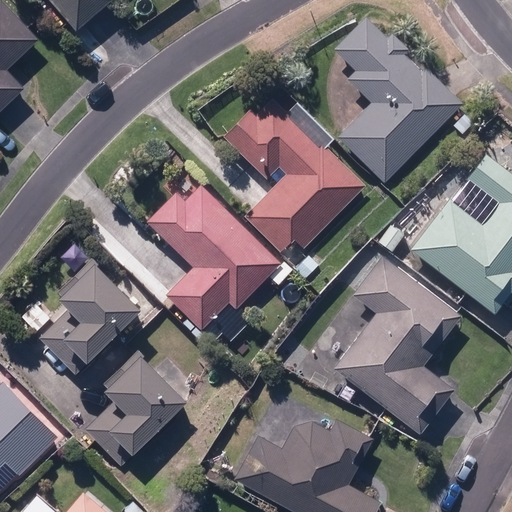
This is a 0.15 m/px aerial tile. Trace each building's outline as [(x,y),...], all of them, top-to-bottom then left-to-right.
[(0,0),(0,111),(24,89),(6,69),(37,40),(0,0)] [(60,12),(77,31),(111,0),(52,0),(62,10),(60,12)] [(337,138),(384,183),(462,103),(425,67),(420,72),(402,54),(408,49),(392,33),(387,38),(365,17),(334,49),(355,71),(347,79),(371,103),(337,138)] [(244,217),(281,253),(293,240),(303,249),(364,186),(321,143),(319,145),(271,99),(255,115),(248,109),(223,135),(267,179),(279,167),(286,174),(244,217)] [(452,125),(462,134),(473,123),(463,114),(452,125)] [(409,248),(494,313),(511,289),(511,173),(486,153),(466,178),(498,202),(482,224),(448,197),(409,248)] [(165,296),(201,331),(229,302),(236,309),(281,262),(200,185),(185,201),(175,192),(147,222),(193,267),(165,296)] [(377,243),(393,253),(405,235),(390,224),(377,243)] [(334,368),(420,434),(454,390),(422,365),(460,316),(381,255),(351,293),(377,313),(334,368)] [(39,338),(75,375),(91,360),(88,358),(140,308),(93,261),(58,297),(69,308),(39,338)] [(265,283),(274,290),(287,276),(279,268),(265,283)] [(85,428),(122,466),(136,452),(135,451),(186,400),(139,353),(103,390),(114,399),(85,428)] [(0,465),(6,460),(21,475),(59,436),(2,381),(0,383),(0,465)] [(341,396),(349,401),(355,391),(347,386),(341,396)] [(234,479),(295,511),(374,511),(379,502),(348,485),(373,439),(335,419),(328,432),(309,422),(293,427),(282,448),(257,435),(234,479)] [(107,511),(83,491),(65,511),(107,511)] [(124,511),(143,511),(133,502),(124,511)]
